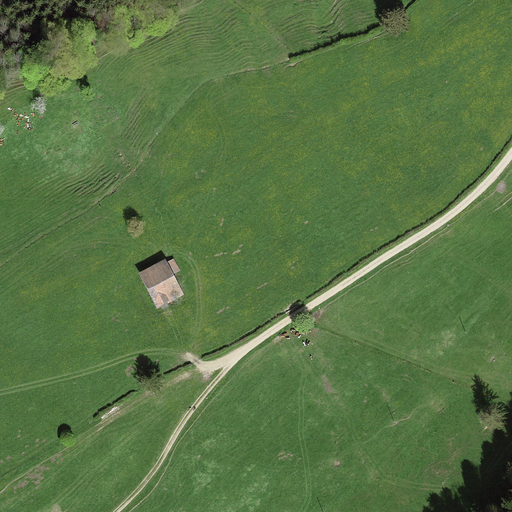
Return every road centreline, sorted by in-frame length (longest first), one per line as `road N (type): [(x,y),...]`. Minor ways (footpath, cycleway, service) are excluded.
road 1 (track): [(231,360),(458,209),(511,153)]
road 2 (track): [(0,401),(145,360),(231,360)]
road 3 (track): [(116,511),(231,360)]
